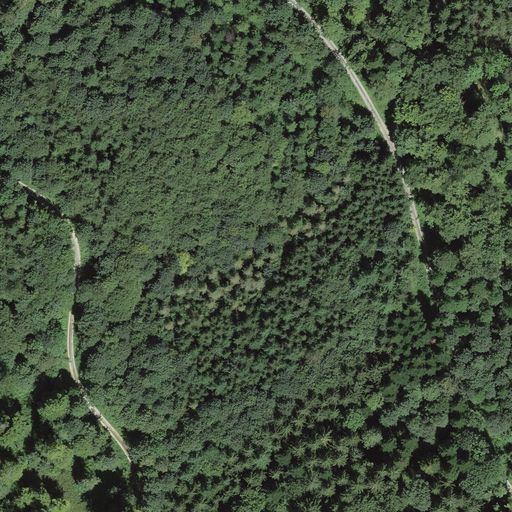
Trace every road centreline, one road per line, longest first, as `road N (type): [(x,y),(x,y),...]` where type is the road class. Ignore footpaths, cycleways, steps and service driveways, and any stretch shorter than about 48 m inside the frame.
road 1 (track): [(139,511),(128,449),(88,402),(72,367),(72,230),(0,171)]
road 2 (track): [(394,150),(467,413),(511,491)]
road 3 (track): [(394,150),(317,29),(283,0)]
road 4 (track): [(441,0),(407,78),(394,150)]
